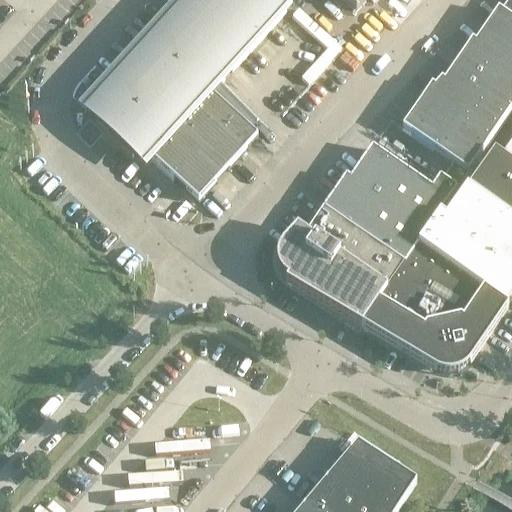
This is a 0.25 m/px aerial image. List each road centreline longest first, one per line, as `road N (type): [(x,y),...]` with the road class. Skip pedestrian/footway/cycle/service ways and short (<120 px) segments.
road 1 (unclassified): [(182,282),(326,366),(455,428),(511,354)]
road 2 (unclassified): [(182,282),(447,0)]
road 3 (unclassified): [(182,282),(62,149),(57,111),(70,66),(129,0)]
road 4 (unclassified): [(0,486),(182,282)]
